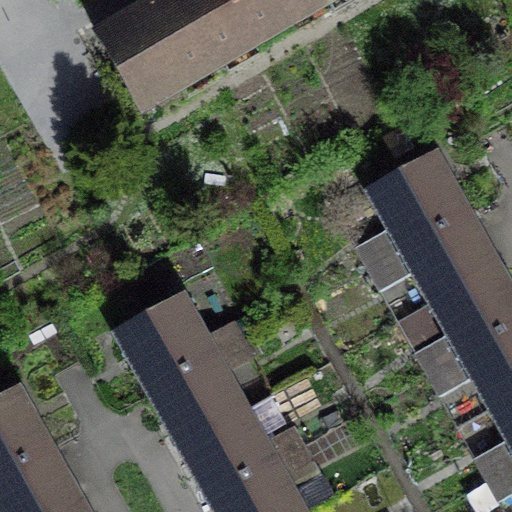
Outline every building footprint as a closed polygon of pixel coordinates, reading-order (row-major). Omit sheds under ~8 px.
[(290,25),(275,0),(161,0),(98,37),(141,111),(290,25)] [(275,0),(290,25),(332,0),(275,0)] [(375,265),(463,216),(432,163),(372,197),(393,235),(366,250),(375,265)] [(384,282),(412,266),(431,301),(429,303),(430,305),(433,304),(493,269),(463,216),(375,265),(384,282)] [(495,268),(493,269),(433,304),(454,340),(426,356),(435,372),(511,326),(511,303),(493,272),(496,270),(495,268)] [(151,393),(238,343),(229,327),(202,343),(180,305),(120,339),(151,393)] [(511,326),(435,372),(444,387),(471,371),(492,407),(489,409),(490,411),(492,409),(511,397),(511,326)] [(219,374),(247,357),(238,343),(151,393),(180,444),(178,445),(179,447),(181,446),(240,411),(219,374)] [(511,397),(492,409),(511,442),(511,445),(485,460),(494,477),(511,466),(511,397)] [(0,475),(45,450),(15,398),(0,406),(0,475)] [(261,448),(240,411),(181,446),(210,497),(207,498),(207,500),(210,499),(297,448),(288,433),(261,448)] [(306,464),(297,448),(210,499),(218,511),(296,511),(278,480),(306,464)] [(0,509),(1,511),(62,511),(75,505),(77,503),(75,499),(73,500),(45,450),(0,475),(0,509)] [(511,466),(494,477),(503,491),(511,486),(511,466)]
